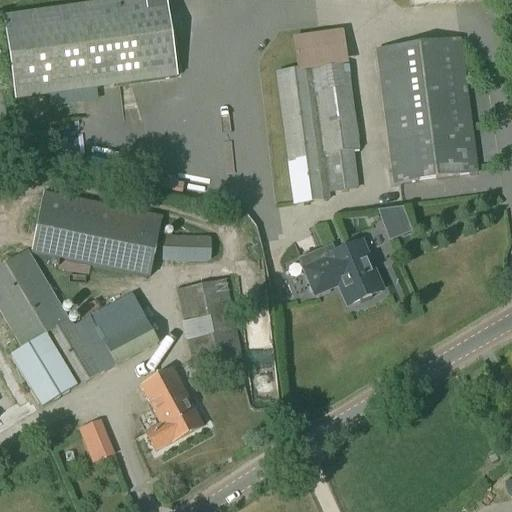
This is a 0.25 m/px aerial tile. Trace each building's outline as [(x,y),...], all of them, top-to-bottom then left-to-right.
[(164,0),(131,0),(1,19),(12,102),(175,79),(164,0)] [(459,40),(374,51),(392,185),(476,174),(459,40)] [(345,68),(311,72),(323,156),(352,152),(356,152),(345,68)] [(295,75),(275,77),(293,206),(325,201),(306,73),(295,75)] [(53,196),(40,256),(147,279),(160,218),(53,196)] [(412,232),(403,208),(379,211),(390,240),(412,232)] [(326,251),(295,264),(310,298),(337,286),(346,307),(357,302),(359,304),(370,300),(368,297),(380,292),(360,244),(328,258),(326,251)] [(27,251),(0,267),(0,314),(21,351),(44,339),(67,325),(69,328),(71,327),(27,251)] [(225,282),(175,292),(192,370),(241,360),(225,282)] [(71,327),(69,328),(96,377),(156,344),(130,295),(71,327)] [(67,325),(44,339),(74,389),(96,377),(69,328),(67,325)] [(44,339),(12,357),(45,408),(74,389),(44,339)] [(171,371),(138,389),(159,427),(144,435),(154,453),(201,427),(171,371)] [(113,454),(108,443),(87,451),(92,463),(113,454)]
